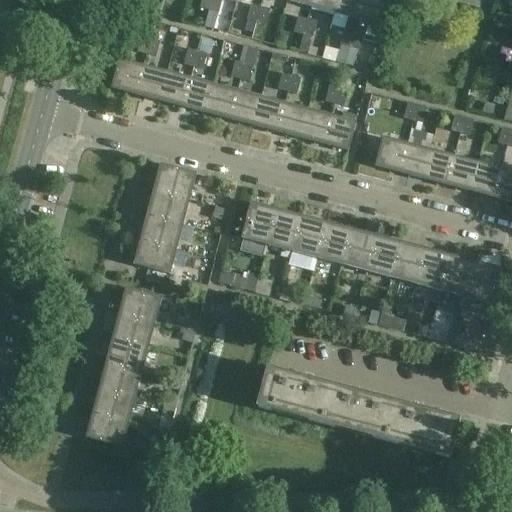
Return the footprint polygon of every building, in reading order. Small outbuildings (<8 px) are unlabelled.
[(0,0),(0,31),(5,32),(13,0),(0,0)] [(203,0),(201,9),(210,12),(213,0),(203,0)] [(222,0),(213,0),(210,12),(219,14),(222,0)] [(315,0),(289,0),(289,4),(312,10),(315,0)] [(315,0),(312,10),(336,16),(340,0),(315,0)] [(340,0),(336,16),(333,27),(347,31),(347,33),(356,35),(359,22),(365,0),(340,0)] [(383,29),(390,0),(365,0),(359,22),(356,35),(365,37),(364,42),(378,45),(383,29)] [(258,24),(262,9),(254,7),(250,22),(247,32),(256,34),(258,24)] [(262,9),(258,24),(268,27),(272,12),(262,9)] [(306,37),(309,22),(301,20),(297,35),(306,37)] [(311,57),(315,40),(319,25),(309,22),(306,37),(301,55),(311,57)] [(348,66),(352,50),(356,35),(347,33),(343,48),(341,47),(337,63),(348,66)] [(356,35),(352,50),(348,66),(353,68),(358,52),(361,53),(364,42),(365,37),(356,35)] [(143,38),(139,53),(148,56),(152,41),(143,38)] [(161,43),(152,41),(148,56),(157,58),(161,43)] [(235,79),(243,81),(247,66),(252,49),(246,48),(242,65),(239,64),(235,79)] [(190,51),(186,66),(195,68),(199,53),(190,51)] [(208,56),(199,53),(195,68),(204,71),(208,56)] [(144,68),(120,61),(112,91),(137,97),(144,68)] [(257,69),(247,66),(243,81),(253,83),(257,69)] [(137,97),(161,103),(168,74),(144,68),(137,97)] [(192,80),(168,74),(161,103),(184,110),(192,80)] [(286,77),(281,91),(290,94),(295,79),(286,77)] [(303,81),(295,79),(290,94),(300,96),(303,81)] [(184,110),(208,116),(215,87),(192,80),(184,110)] [(239,93),(215,87),(208,116),(232,122),(239,93)] [(332,89),(328,104),(337,106),(341,91),(332,89)] [(350,94),(341,91),(337,106),(346,108),(350,94)] [(232,122),(255,129),(263,99),(239,93),(232,122)] [(286,105),(263,99),(255,129),(279,135),(286,105)] [(418,106),(410,104),(406,120),(414,122),(418,106)] [(492,116),(495,107),(485,104),(483,113),(492,116)] [(279,135),(303,141),(310,112),(286,105),(279,135)] [(428,109),(418,106),(414,122),(423,124),(428,109)] [(334,118),(310,112),(303,141),(326,147),(334,118)] [(465,119),(457,117),(453,132),(461,134),(465,119)] [(326,147),(348,153),(356,124),(334,118),(326,147)] [(475,121),(465,119),(461,134),(471,137),(475,121)] [(511,133),(511,131),(503,129),(499,144),(508,147),(511,133)] [(376,168),(400,175),(408,145),(384,139),(376,168)] [(365,153),(376,156),(379,144),(368,141),(365,153)] [(431,152),(408,145),(400,175),(424,181),(431,152)] [(455,158),(431,152),(424,181),(447,187),(455,158)] [(478,164),(455,158),(447,187),(471,193),(478,164)] [(502,170),(478,164),(471,193),(494,200),(502,170)] [(191,202),(198,177),(198,176),(161,166),(154,192),(191,202)] [(511,173),(502,170),(494,200),(511,204),(511,173)] [(148,217),(184,226),(191,202),(154,192),(148,217)] [(242,241),(267,248),(276,211),(251,205),(242,241)] [(214,218),(226,221),(228,211),(217,208),(214,218)] [(300,218),(276,211),(267,248),(291,254),(300,218)] [(178,251),(184,226),(148,217),(141,241),(178,251)] [(300,218),(291,254),(315,260),(324,224),(300,218)] [(348,230),(324,224),(315,260),(339,267),(348,230)] [(351,270),(367,274),(376,238),(348,230),(339,267),(351,270)] [(401,245),(376,238),(367,274),(392,280),(401,245)] [(171,276),(178,251),(141,241),(134,267),(171,276)] [(401,245),(392,280),(416,287),(426,251),(401,245)] [(450,258),(426,251),(416,287),(438,293),(441,293),(450,258)] [(441,293),(465,300),(475,264),(450,258),(441,293)] [(501,271),(475,264),(465,300),(492,307),(501,271)] [(221,272),(217,285),(245,292),(248,280),(221,272)] [(274,282),(259,278),(254,295),(269,298),(274,282)] [(203,298),(205,298),(208,288),(205,288),(195,285),(193,295),(203,298)] [(157,324),(163,300),(126,290),(120,314),(157,324)] [(292,304),(304,307),(306,299),(306,297),(295,294),(292,304)] [(306,299),(304,307),(320,311),(321,303),(306,299)] [(343,317),(351,319),(354,320),(357,309),(346,306),(343,317)] [(385,306),(383,315),(380,327),(392,330),(395,318),(389,317),(391,308),(385,306)] [(371,312),(368,324),(380,327),(383,315),(371,312)] [(150,350),(157,324),(120,314),(113,340),(150,350)] [(184,331),(196,335),(199,323),(185,320),(182,331),(184,331)] [(420,325),(417,336),(429,339),(432,328),(420,325)] [(196,335),(184,331),(181,342),(190,344),(193,345),(196,335)] [(482,341),(471,338),(467,349),(479,352),(482,341)] [(106,364),(143,374),(150,350),(113,340),(106,364)] [(136,399),(143,374),(106,364),(100,390),(136,399)] [(182,372),(174,370),(171,382),(179,384),(182,385),(185,373),(182,372)] [(332,387),(273,371),(267,370),(257,409),(321,426),(332,387)] [(386,443),(396,404),(332,387),(321,426),(386,443)] [(93,414),(130,424),(136,399),(100,390),(93,414)] [(164,407),(176,410),(179,399),(175,398),(167,396),(164,407)] [(450,460),(461,421),(396,404),(386,443),(450,460)] [(173,420),(176,410),(164,407),(161,417),(170,419),(173,420)] [(123,449),(130,424),(93,414),(86,440),(123,449)] [(162,460),(165,449),(162,449),(154,446),(151,457),(159,459),(162,460)]
